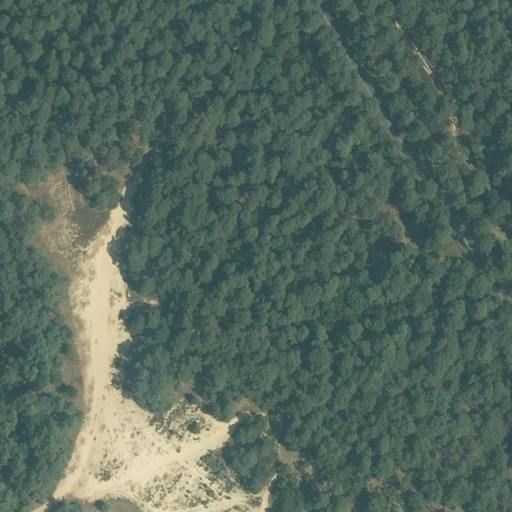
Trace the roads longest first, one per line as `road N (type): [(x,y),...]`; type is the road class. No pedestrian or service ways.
road 1 (primary): [(511,312),(316,0)]
road 2 (track): [(395,0),(505,186)]
